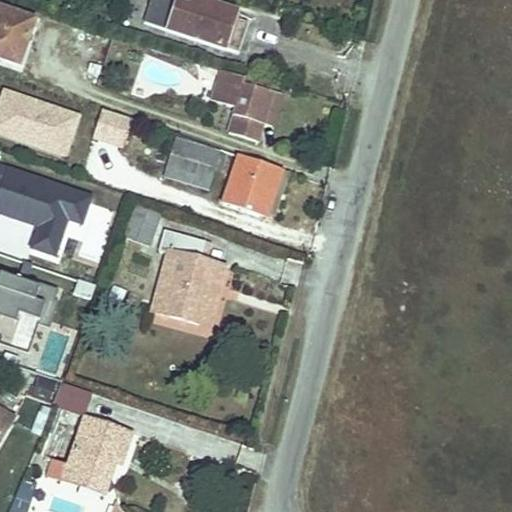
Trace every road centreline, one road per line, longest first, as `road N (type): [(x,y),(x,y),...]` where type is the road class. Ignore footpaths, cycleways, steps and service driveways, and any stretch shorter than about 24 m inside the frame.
road 1 (residential): [(283,490),(399,0)]
road 2 (unknown): [(65,62),(111,95),(358,173)]
